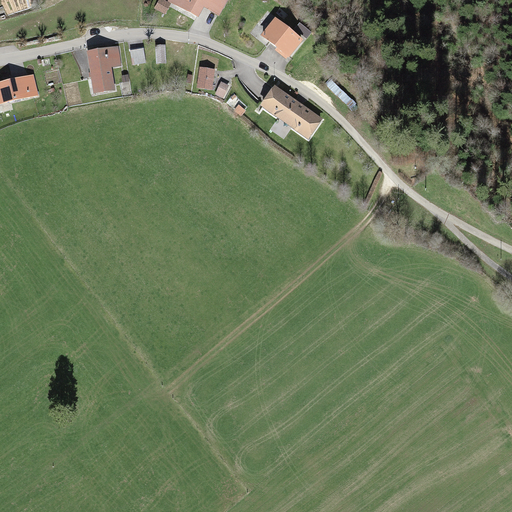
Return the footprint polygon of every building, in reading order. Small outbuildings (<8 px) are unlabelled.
[(227,0),(167,0),(167,2),(198,18),(203,9),(219,17),(227,0)] [(301,37),(272,14),(257,34),(286,56),(301,37)] [(119,49),(86,55),(93,97),(115,94),(111,72),(122,70),(119,49)] [(32,79),(0,86),(0,107),(36,99),(32,79)] [(220,84),(214,97),(221,100),(227,87),(220,84)] [(298,106),(275,90),(262,110),(284,126),(298,106)] [(308,142),(322,122),(298,106),(284,126),(308,142)]
